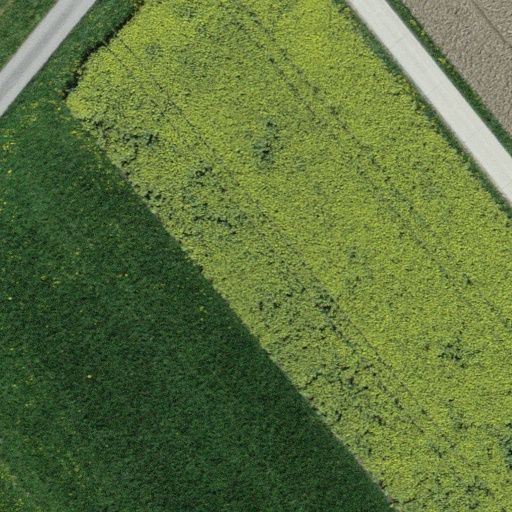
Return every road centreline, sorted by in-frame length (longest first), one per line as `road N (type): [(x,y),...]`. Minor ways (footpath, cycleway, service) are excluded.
road 1 (unclassified): [(360,0),(511,187)]
road 2 (track): [(0,97),(79,0)]
